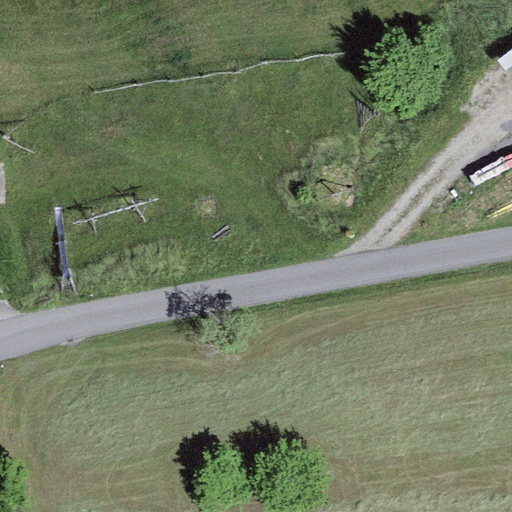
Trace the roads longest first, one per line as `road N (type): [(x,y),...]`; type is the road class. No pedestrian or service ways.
road 1 (unclassified): [(511,249),(0,348)]
road 2 (unknown): [(328,284),(511,140)]
